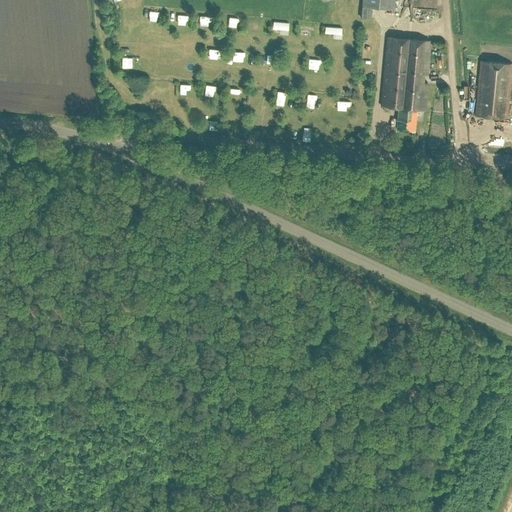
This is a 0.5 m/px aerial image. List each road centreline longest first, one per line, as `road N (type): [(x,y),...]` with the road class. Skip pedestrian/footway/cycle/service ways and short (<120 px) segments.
road 1 (tertiary): [(511,330),(123,148)]
road 2 (unclassified): [(123,148),(150,136),(445,162)]
road 3 (tertiary): [(123,148),(0,121)]
